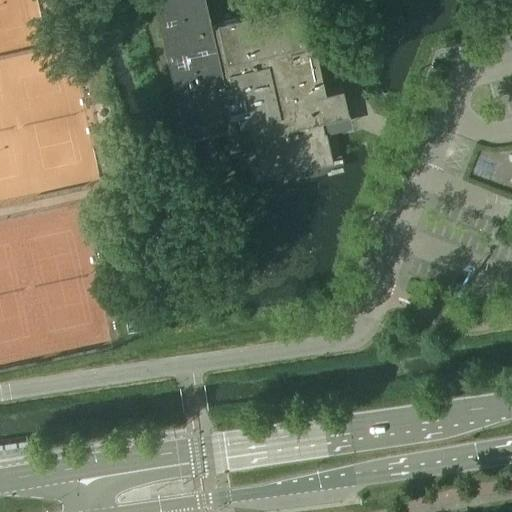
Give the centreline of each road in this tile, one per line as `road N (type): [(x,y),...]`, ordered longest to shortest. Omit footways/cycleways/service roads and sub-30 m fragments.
road 1 (unclassified): [(0,393),(355,338),(449,116)]
road 2 (tertiary): [(511,410),(87,471)]
road 3 (tertiary): [(180,504),(511,454)]
